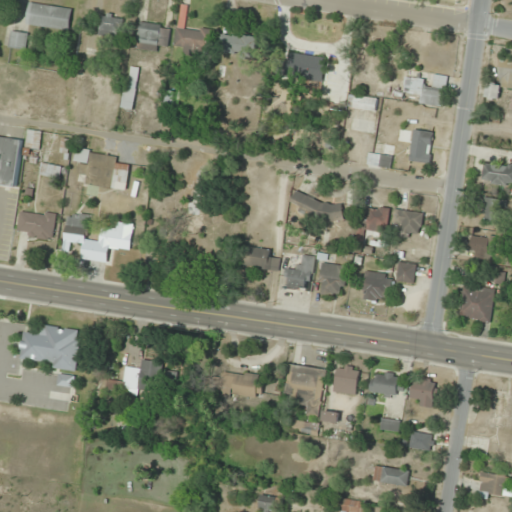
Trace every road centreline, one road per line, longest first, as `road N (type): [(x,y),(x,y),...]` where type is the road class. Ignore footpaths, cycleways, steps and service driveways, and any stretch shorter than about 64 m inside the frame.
road 1 (tertiary): [(511,358),(0,280)]
road 2 (residential): [(483,0),(431,346)]
road 3 (residential): [(511,29),(312,0)]
road 4 (residential): [(469,352),(444,511)]
road 5 (residential): [(454,195),(322,175)]
